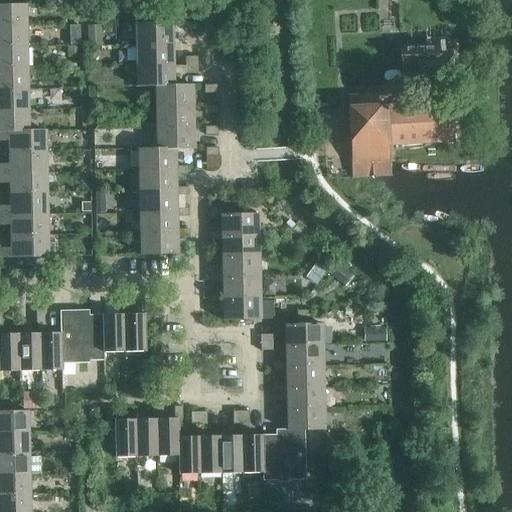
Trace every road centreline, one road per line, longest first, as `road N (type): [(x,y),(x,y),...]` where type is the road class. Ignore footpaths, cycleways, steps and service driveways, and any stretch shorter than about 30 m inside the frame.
road 1 (residential): [(200,288),(200,184),(233,183),(232,83),(220,67),(218,21)]
road 2 (residential): [(0,291),(200,288)]
road 3 (residential): [(201,333),(253,333),(254,398),(203,399)]
